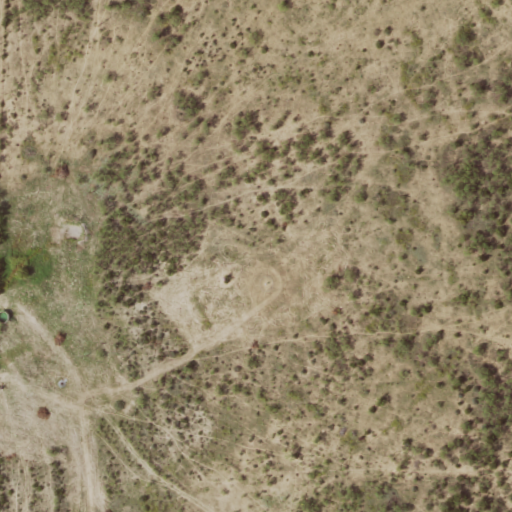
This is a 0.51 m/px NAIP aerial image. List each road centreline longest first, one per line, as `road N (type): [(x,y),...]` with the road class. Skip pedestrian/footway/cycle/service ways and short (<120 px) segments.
road 1 (track): [(166,511),(95,447),(30,447)]
road 2 (track): [(24,511),(30,447),(0,394)]
